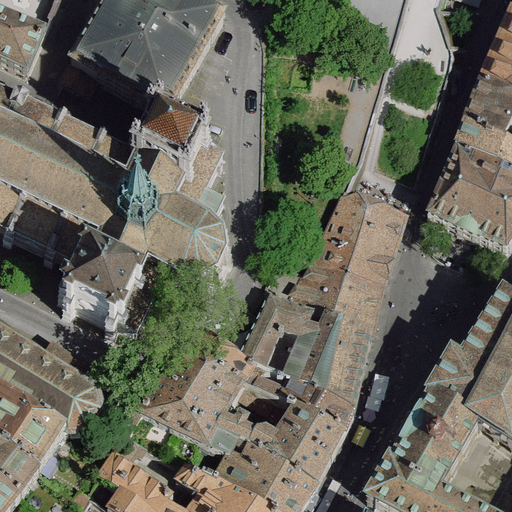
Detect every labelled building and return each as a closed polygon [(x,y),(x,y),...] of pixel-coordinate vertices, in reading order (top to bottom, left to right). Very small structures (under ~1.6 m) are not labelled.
[(0,0),(0,72),(25,83),(29,81),(46,41),(0,21),(0,0)] [(185,1),(183,0),(115,0),(102,24),(73,73),(160,121),(167,106),(175,110),(225,24),(185,1)] [(511,34),(501,59),(511,65),(511,34)] [(511,65),(501,59),(494,73),(484,95),(511,112),(511,65)] [(160,121),(73,73),(64,87),(84,98),(86,95),(129,119),(132,115),(157,128),(158,125),(160,121)] [(511,112),(484,95),(472,126),(468,136),(511,157),(511,112)] [(0,234),(8,238),(4,246),(12,250),(16,242),(49,258),(46,266),(54,269),(57,262),(77,272),(70,287),(78,291),(73,301),(64,297),(59,307),(68,312),(63,321),(72,325),(76,317),(109,333),(105,342),(114,347),(119,336),(124,338),(135,344),(166,282),(179,288),(175,297),(179,299),(184,290),(198,292),(199,301),(203,300),(202,292),(215,284),(221,290),(224,287),(219,281),(225,268),(233,269),(234,265),(225,263),(223,249),(230,245),(228,240),(220,244),(211,234),(225,208),(206,200),(218,176),(222,178),(223,173),(219,171),(223,163),(212,158),(207,155),(210,148),(202,144),(199,152),(194,149),(189,147),(163,135),(167,129),(158,125),(157,128),(156,131),(144,126),(140,135),(143,137),(131,163),(127,161),(108,152),(115,139),(107,135),(100,149),(68,133),(74,119),(66,115),(59,129),(44,123),(36,119),(28,115),(33,107),(19,100),(14,109),(0,102),(0,234)] [(325,123),(348,129),(353,110),(330,104),(325,123)] [(160,121),(158,125),(167,129),(163,135),(189,147),(201,123),(175,110),(167,106),(160,121)] [(459,160),(511,186),(511,157),(468,136),(462,151),(459,160)] [(511,186),(459,160),(447,187),(430,225),(507,258),(511,250),(511,186)] [(406,227),(346,204),(314,273),(382,301),(397,257),(402,238),(406,227)] [(287,309),(304,279),(270,263),(270,282),(264,297),(271,300),(287,309)] [(381,304),(382,301),(314,273),(309,271),(306,276),(304,279),(287,309),(314,322),(327,328),(370,349),(375,325),(381,304)] [(297,394),(320,341),(307,335),(314,322),(287,309),(271,300),(254,335),(240,365),(264,380),(297,394)] [(511,511),(511,308),(511,307),(506,304),(461,372),(452,366),(369,507),(378,511),(511,511)] [(97,397),(110,381),(106,378),(103,381),(51,351),(46,360),(0,328),(0,397),(67,439),(88,439),(93,446),(96,444),(90,437),(100,422),(108,423),(109,419),(102,417),(97,397)] [(367,360),(370,349),(327,328),(320,341),(297,394),(355,421),(367,360)] [(256,397),(264,380),(240,365),(204,335),(198,342),(191,351),(187,358),(245,391),(256,397)] [(245,391),(187,358),(167,382),(148,407),(140,418),(144,420),(200,451),(211,456),(226,429),(240,401),(245,391)] [(349,434),(355,421),(297,394),(264,380),(256,397),(279,410),(296,418),(345,446),(349,434)] [(129,395),(110,381),(97,397),(102,417),(109,419),(129,395)] [(245,391),(240,401),(274,421),(279,410),(256,397),(245,391)] [(0,451),(40,481),(67,439),(0,397),(0,418),(1,419),(0,420),(0,451)] [(123,452),(136,460),(144,464),(149,455),(131,443),(144,420),(140,418),(148,407),(142,403),(116,448),(123,452)] [(226,429),(211,456),(216,459),(228,466),(219,481),(214,491),(252,511),(307,511),(319,496),(330,475),(345,446),(296,418),(277,448),(264,443),(257,445),(226,429)] [(0,488),(22,504),(40,481),(0,451),(0,488)] [(214,491),(219,481),(208,476),(216,459),(211,456),(200,451),(191,477),(214,491)] [(123,452),(118,463),(129,472),(136,460),(123,452)] [(135,511),(252,511),(214,491),(191,477),(187,475),(177,488),(207,508),(204,511),(168,511),(174,505),(129,472),(118,463),(102,486),(121,502),(135,511)] [(114,511),(121,502),(102,486),(91,502),(94,504),(102,511),(114,511)] [(0,511),(16,511),(22,504),(0,488),(0,511)] [(83,496),(75,507),(80,511),(87,511),(94,504),(91,502),(83,496)] [(114,511),(135,511),(121,502),(114,511)]
